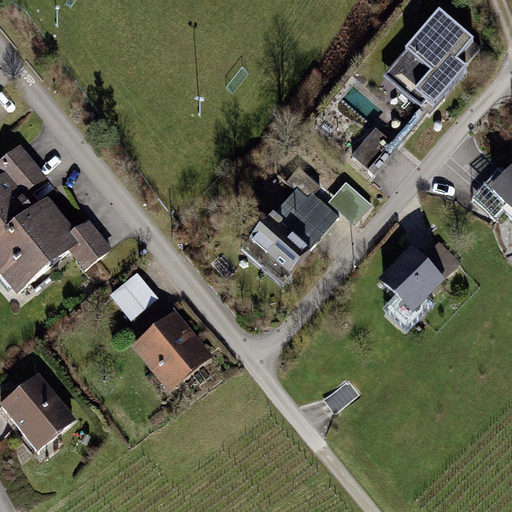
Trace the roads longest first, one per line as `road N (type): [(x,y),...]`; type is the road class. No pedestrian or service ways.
road 1 (track): [(0,52),(374,511)]
road 2 (track): [(511,81),(256,368)]
